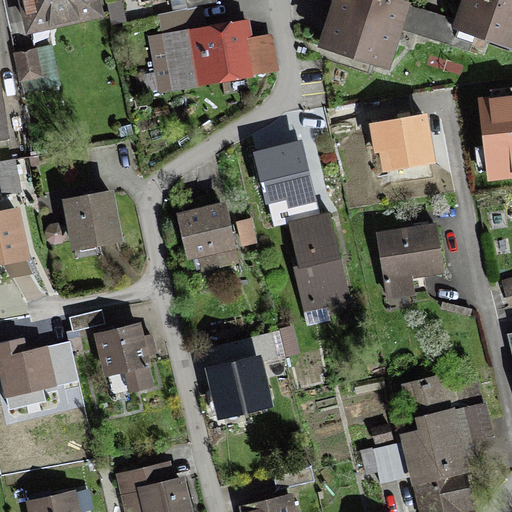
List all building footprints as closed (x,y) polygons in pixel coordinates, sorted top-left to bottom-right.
[(24,0),(33,31),(81,18),(77,4),(91,0),(24,0)] [(424,13),(382,0),(337,0),(323,46),(385,66),(396,29),(417,35),(424,13)] [(511,40),(511,0),(466,0),(453,39),(506,57),(511,40)] [(186,8),(160,13),(171,89),(279,73),(271,37),(252,41),(248,28),(186,38),(182,24),(198,22),(194,5),(186,8)] [(36,72),(30,47),(14,51),(20,76),(36,72)] [(511,97),(482,102),(491,175),(511,172),(511,97)] [(420,120),(367,128),(374,171),(426,163),(420,120)] [(13,160),(0,162),(0,175),(3,192),(19,189),(13,160)] [(103,189),(54,201),(66,251),(115,240),(103,189)] [(218,203),(168,217),(182,263),(196,259),(200,272),(235,262),(218,203)] [(16,209),(0,212),(0,260),(5,259),(11,274),(29,268),(25,254),(16,209)] [(346,304),(328,217),(284,226),(303,313),(346,304)] [(259,241),(254,220),(240,223),(244,245),(259,241)] [(429,227),(371,236),(383,301),(411,296),(408,282),(438,277),(429,227)] [(99,311),(70,317),(72,330),(66,331),(68,341),(70,350),(81,348),(77,330),(102,325),(99,311)] [(142,322),(96,333),(107,375),(124,371),(130,394),(159,386),(142,322)] [(68,341),(0,356),(0,399),(0,400),(77,382),(70,350),(68,341)] [(256,358),(210,369),(221,412),(267,400),(256,358)] [(418,421),(421,432),(440,428),(442,436),(460,432),(455,410),(479,405),(473,376),(452,380),(451,376),(416,383),(424,420),(418,421)] [(450,471),(442,436),(440,428),(421,432),(404,436),(420,511),(443,511),(471,506),(463,468),(450,471)] [(402,442),(362,451),(366,473),(378,470),(381,483),(410,477),(402,442)] [(164,466),(125,475),(134,511),(187,511),(188,511),(180,478),(168,481),(164,466)] [(312,466),(276,474),(280,489),(315,480),(312,466)] [(75,511),(73,496),(32,505),(33,511),(75,511)] [(293,511),(290,496),(242,508),(242,511),(293,511)]
